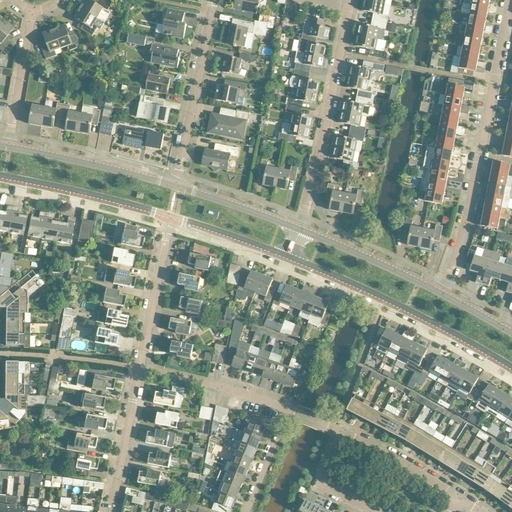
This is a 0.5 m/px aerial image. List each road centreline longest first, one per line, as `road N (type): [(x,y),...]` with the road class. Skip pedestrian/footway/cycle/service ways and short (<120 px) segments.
road 1 (residential): [(441,292),(465,226),(510,0)]
road 2 (tertiary): [(289,256),(511,367)]
road 3 (residential): [(300,229),(349,0)]
road 4 (residential): [(177,186),(213,0)]
road 5 (tertiary): [(177,186),(7,147)]
road 6 (tertiary): [(0,177),(170,215)]
road 7 (residential): [(139,368),(170,215)]
road 8 (tertiary): [(441,292),(300,229)]
road 9 (residential): [(286,409),(139,368)]
road 10 (residential): [(110,511),(139,368)]
road 11 (residential): [(7,147),(31,8)]
road 12 (residential): [(459,499),(341,432)]
road 13 (tertiary): [(300,229),(177,186)]
road 14 (tertiary): [(170,215),(289,256)]
